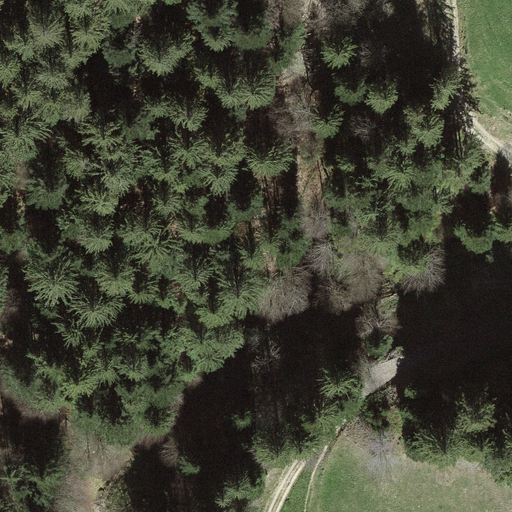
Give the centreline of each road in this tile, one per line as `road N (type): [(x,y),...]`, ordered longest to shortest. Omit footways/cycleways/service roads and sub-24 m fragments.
road 1 (track): [(511,317),(351,396),(308,446),(273,511)]
road 2 (track): [(448,0),(462,108),(475,131),(511,160)]
